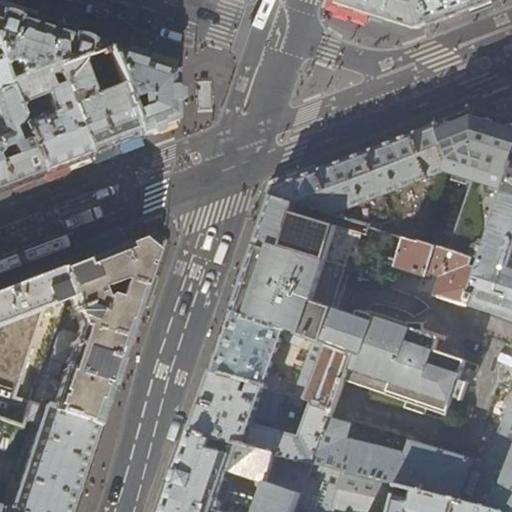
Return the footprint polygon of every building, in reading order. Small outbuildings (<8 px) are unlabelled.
[(339,0),(339,3),(343,4),(369,13),(382,17),(417,28),(433,22),(424,0),(339,0)] [(489,0),(424,0),(433,22),(464,10),(489,0)] [(369,13),(343,4),(342,8),(368,17),(369,13)] [(36,20),(0,8),(0,16),(25,24),(34,27),(36,20)] [(0,16),(0,65),(6,85),(52,67),(53,72),(77,63),(85,59),(107,51),(87,45),(76,41),(53,33),(34,27),(25,24),(0,16)] [(90,37),(55,26),(53,33),(76,41),(87,45),(90,37)] [(140,136),(107,51),(85,59),(87,64),(92,62),(105,94),(99,96),(95,86),(87,89),(77,63),(53,72),(89,156),(90,155),(111,147),(140,136)] [(148,64),(107,51),(140,136),(171,124),(176,122),(174,72),(148,64)] [(0,93),(8,91),(6,85),(0,65),(0,93)] [(89,156),(53,72),(52,67),(6,85),(8,91),(42,174),(43,173),(63,166),(67,164),(89,156)] [(8,91),(0,93),(0,132),(1,136),(0,136),(0,190),(17,184),(42,174),(8,91)] [(511,121),(494,116),(475,110),(456,117),(437,125),(450,160),(422,240),(475,257),(479,247),(478,245),(479,243),(488,246),(506,191),(496,188),(503,169),(511,171),(511,121)] [(275,187),(273,195),(299,203),(421,242),(422,240),(450,160),(437,125),(357,156),(275,187)] [(111,147),(90,155),(92,162),(114,154),(111,147)] [(46,180),(70,171),(67,164),(63,166),(43,173),(46,180)] [(511,173),(506,191),(488,246),(483,260),(485,261),(470,307),(511,321),(511,173)] [(299,203),(273,195),(267,212),(256,242),(237,298),(233,312),(275,326),(281,310),(359,341),(369,348),(365,359),(371,362),(374,368),(367,389),(406,401),(404,409),(425,415),(427,409),(449,416),(454,400),(463,403),(469,385),(461,382),(468,363),(436,353),(441,338),(424,332),(423,324),(410,323),(409,328),(362,313),(360,318),(340,312),(366,231),(296,211),(299,203)] [(104,254),(138,240),(136,234),(56,265),(59,271),(104,254)] [(59,335),(47,373),(57,376),(62,361),(67,363),(51,413),(98,429),(121,361),(124,354),(160,246),(149,236),(138,240),(104,254),(59,271),(57,272),(68,299),(79,327),(76,336),(65,333),(59,335)] [(50,306),(68,299),(57,272),(0,293),(0,420),(20,428),(23,421),(28,405),(29,404),(14,398),(41,314),(52,310),(50,306)] [(281,310),(275,326),(285,329),(306,337),(314,340),(353,356),(344,382),(367,389),(374,368),(371,362),(365,359),(369,348),(359,341),(281,310)] [(301,346),(306,337),(285,329),(233,312),(223,340),(212,372),(279,391),(282,379),(271,375),(285,332),(287,340),(301,346)] [(306,399),(313,401),(334,408),(344,382),(353,356),(314,340),(299,384),(309,388),(306,399)] [(283,392),(279,391),(212,372),(204,396),(192,430),(314,464),(331,418),(334,408),(313,401),(300,436),(255,423),(257,417),(275,422),(283,392)] [(352,425),(331,418),(314,464),(345,472),(400,485),(409,488),(459,501),(500,511),(511,511),(511,403),(490,466),(412,442),(413,438),(354,422),(352,425)] [(0,511),(70,511),(77,492),(98,429),(51,413),(28,405),(23,421),(37,426),(9,511),(0,509),(0,511)] [(297,511),(314,464),(192,430),(177,475),(173,485),(164,511),(297,511)] [(334,511),(345,472),(314,464),(297,511),(334,511)] [(393,511),(398,496),(400,485),(345,472),(334,511),(393,511)] [(407,498),(398,496),(393,511),(455,511),(459,501),(409,488),(407,498)] [(500,511),(459,501),(455,511),(500,511)]
